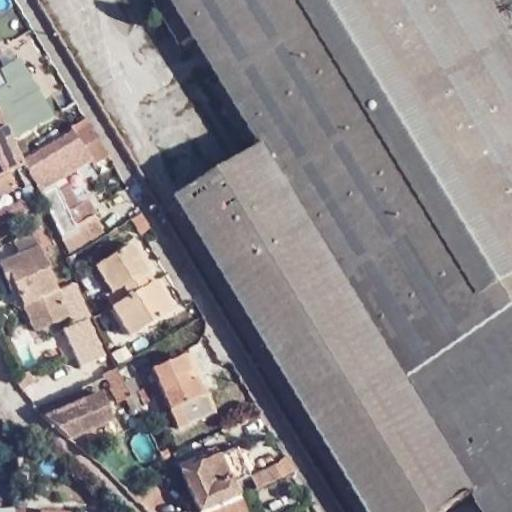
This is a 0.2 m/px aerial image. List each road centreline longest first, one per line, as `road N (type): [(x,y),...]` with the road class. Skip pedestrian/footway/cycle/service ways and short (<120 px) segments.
road 1 (residential): [(24,0),(330,511)]
road 2 (residential): [(130,511),(13,403),(0,368)]
road 3 (unknown): [(109,0),(190,162)]
